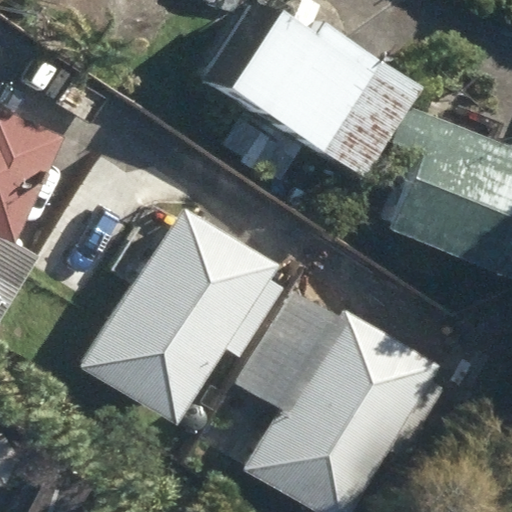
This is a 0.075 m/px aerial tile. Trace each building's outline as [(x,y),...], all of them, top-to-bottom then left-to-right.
[(207,147),(260,180),(279,148),(323,174),(344,140),(355,148),(369,126),(357,118),(377,87),(267,20),(260,34),(222,11),(177,84),(226,114),(207,147)] [(361,229),(499,294),(511,266),(511,163),(468,144),(476,126),(443,111),(433,131),(392,111),(374,149),(394,159),(361,229)] [(0,185),(24,133),(0,122),(0,185)] [(53,369),(131,419),(191,330),(219,348),(258,289),(228,271),(233,264),(156,212),(53,369)] [(0,291),(18,259),(0,247),(0,291)] [(213,474),(274,511),(304,511),(369,411),(395,426),(419,388),(393,372),(397,366),(316,313),(213,474)]
